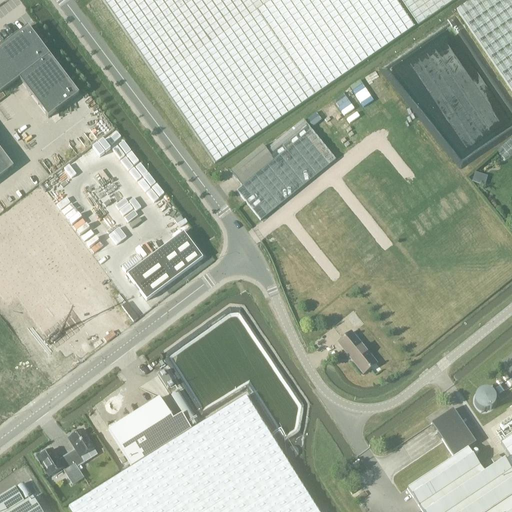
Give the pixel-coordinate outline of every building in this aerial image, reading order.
[(415,28),(395,0),(101,0),(215,165),(415,28)] [(399,0),(417,25),(453,0),(399,0)] [(511,0),(475,0),(457,12),(511,92),(511,0)] [(27,27),(0,47),(0,94),(19,81),(48,119),(79,95),(27,27)] [(230,173),(231,174),(242,187),(236,191),(262,223),(337,162),(307,126),(303,120),(265,151),(262,147),(230,173)] [(0,150),(0,178),(13,168),(0,150)] [(39,194),(0,222),(0,291),(11,307),(24,298),(65,354),(123,312),(39,194)] [(183,234),(127,276),(146,302),(202,260),(183,234)] [(351,333),(338,343),(364,374),(376,364),(351,333)] [(165,371),(158,375),(167,390),(174,386),(165,371)] [(511,386),(506,378),(492,387),(501,401),(511,393),(511,386)] [(474,397),(476,402),(479,407),(490,406),(495,401),(494,392),(486,387),(479,389),(474,397)] [(108,431),(132,468),(69,507),(71,511),(317,511),(245,397),(191,431),(182,415),(173,421),(159,399),(108,431)] [(453,458),(407,489),(421,511),(511,511),(511,472),(510,469),(505,462),(504,460),(484,474),(478,466),(467,449),(475,444),(453,410),(431,424),(442,442),(453,458)] [(68,454),(75,466),(77,468),(85,463),(81,457),(94,450),(82,431),(76,435),(74,434),(72,434),(70,436),(70,438),(69,439),(76,450),(68,454)] [(511,436),(500,444),(510,458),(505,462),(510,469),(511,468),(511,436)] [(45,454),(43,453),(41,454),(40,455),(40,458),(38,459),(50,477),(62,469),(64,472),(75,466),(68,454),(58,461),(51,450),(45,454)] [(498,455),(491,460),(494,465),(501,460),(498,455)] [(0,497),(0,511),(41,511),(33,498),(24,503),(15,488),(0,497)]
